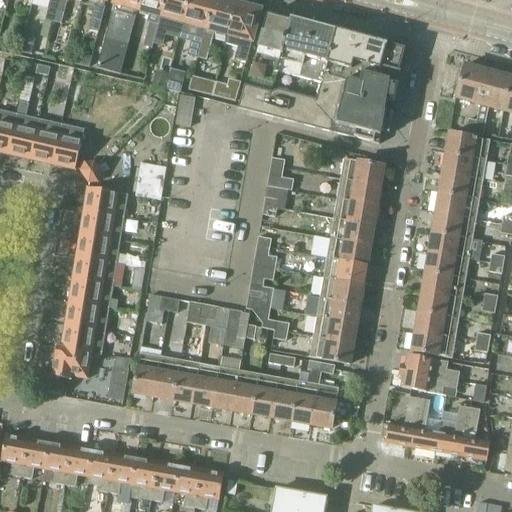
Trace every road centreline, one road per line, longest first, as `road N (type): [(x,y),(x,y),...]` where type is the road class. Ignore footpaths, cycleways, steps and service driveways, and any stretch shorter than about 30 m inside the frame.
road 1 (residential): [(158,281),(237,296),(265,128),(413,161)]
road 2 (residential): [(361,464),(27,408)]
road 3 (residential): [(361,464),(413,161)]
road 4 (residential): [(27,408),(65,195),(0,181)]
road 5 (unknown): [(265,128),(230,124),(206,135),(185,264)]
road 6 (residential): [(413,161),(444,10)]
road 7 (residential): [(511,489),(361,464)]
